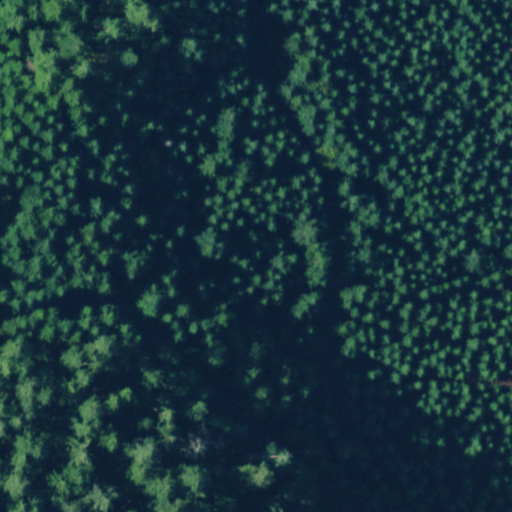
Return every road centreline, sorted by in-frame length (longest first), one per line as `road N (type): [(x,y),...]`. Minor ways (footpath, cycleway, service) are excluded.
road 1 (track): [(418,511),(325,377),(320,357),(339,224),(336,187),(328,163),(263,77),(249,24),(255,0)]
road 2 (track): [(352,511),(152,319),(94,299),(0,314)]
